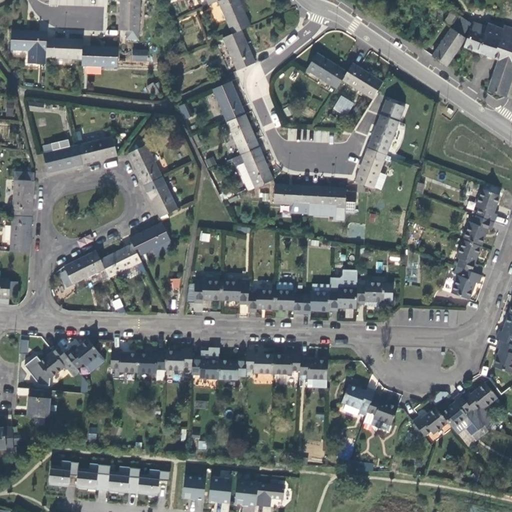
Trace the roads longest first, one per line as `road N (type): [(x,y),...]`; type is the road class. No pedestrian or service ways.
road 1 (residential): [(35,321),(353,333)]
road 2 (residential): [(326,9),(263,69),(262,88),(279,145),(295,158),(342,152)]
road 3 (residential): [(495,125),(326,9)]
road 4 (residential): [(40,262),(45,190),(118,173),(142,219)]
road 5 (residential): [(353,333),(380,371),(438,381),(456,373),(474,338)]
road 6 (residential): [(353,333),(474,338)]
